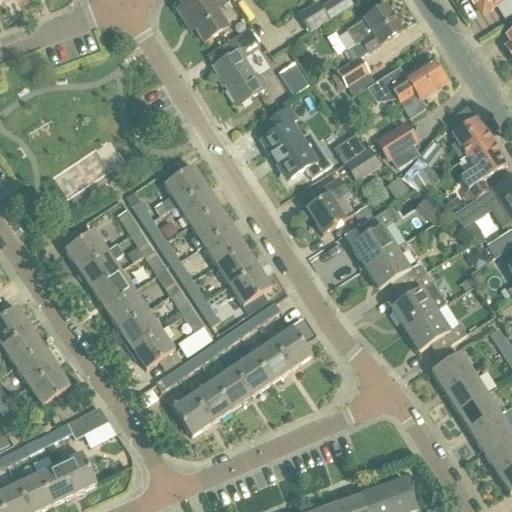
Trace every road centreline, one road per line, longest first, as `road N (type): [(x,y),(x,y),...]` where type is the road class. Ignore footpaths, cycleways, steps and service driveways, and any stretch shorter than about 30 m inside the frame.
road 1 (residential): [(396,397),(318,312),(128,10)]
road 2 (residential): [(179,497),(0,236)]
road 3 (residential): [(179,497),(396,397)]
road 4 (secondary): [(511,130),(426,0)]
road 5 (residential): [(0,57),(128,10)]
road 6 (residential): [(468,511),(396,397)]
